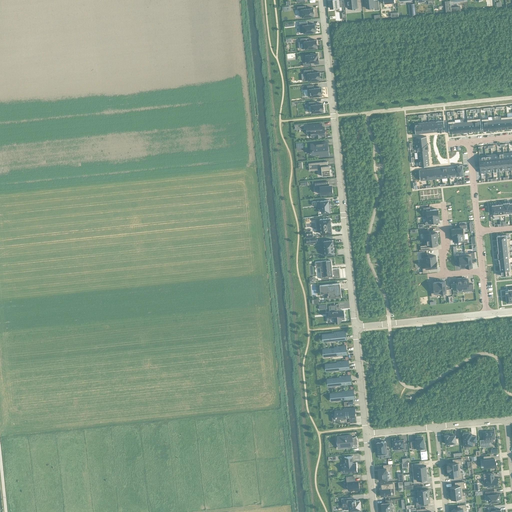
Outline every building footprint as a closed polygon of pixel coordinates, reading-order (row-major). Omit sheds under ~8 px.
[(338,0),(329,0),(330,8),(334,8),(334,10),(339,10),(339,7),(344,7),(343,0),(340,0),(338,0)] [(346,0),(348,9),(355,8),(355,11),(362,10),(361,2),(358,3),(358,0),(346,0)] [(373,0),(364,0),(366,8),(374,7),(374,12),(379,12),(377,0),(374,0),(373,0)] [(305,6),(297,6),(297,10),(299,10),(300,17),(306,17),(306,18),(310,17),(309,16),(313,16),(313,13),(314,13),(313,12),(313,8),(305,9),(305,6)] [(307,21),(300,22),(301,26),(303,25),(304,33),(308,32),(308,34),(311,33),(311,32),(315,32),(315,29),(315,24),(307,25),(307,21)] [(308,37),(300,38),(301,42),(302,42),(303,49),(309,48),(309,49),(313,49),(313,48),(317,48),(316,45),(317,45),(316,40),(309,41),(308,37)] [(304,62),(303,63),(303,66),(311,66),(311,62),(318,61),(318,57),(317,57),(317,54),(313,54),(313,53),(310,54),(310,55),(304,55),(304,62)] [(312,69),(303,70),(304,74),(306,74),(306,81),(312,80),(313,81),(316,81),(316,80),(320,79),(319,76),(320,76),(320,72),(313,73),(312,73),(312,69)] [(313,85),(307,86),(308,97),(314,96),(314,97),(318,97),(318,96),(321,95),(321,92),(322,92),(321,88),(314,89),(313,85)] [(315,101),(309,102),(309,106),(311,105),(312,112),(316,112),(316,113),(319,113),(319,112),(323,111),(323,108),(323,104),(315,105),(315,101)] [(436,121),(429,122),(430,133),(437,132),(437,133),(436,121)] [(443,121),(436,121),(437,133),(444,132),(443,121)] [(429,122),(421,123),(423,133),(430,133),(429,122)] [(421,123),(414,124),(415,134),(423,133),(421,123)] [(309,125),(309,132),(311,132),(312,137),(315,137),(321,137),(321,136),(325,136),(324,127),(321,127),(321,124),(309,125)] [(426,136),(416,138),(416,145),(428,144),(427,144),(426,136)] [(313,152),(319,151),(320,156),(328,156),(327,146),(324,146),(324,143),(312,144),(312,146),(310,146),(313,146),(313,149),(312,149),(312,150),(313,150),(313,152)] [(428,144),(416,145),(417,152),(429,151),(428,144)] [(429,151),(417,152),(418,159),(428,158),(428,151),(429,151)] [(428,158),(418,159),(419,167),(429,166),(428,158)] [(329,167),(330,167),(330,165),(328,166),(327,162),(308,164),(309,171),(313,170),(313,167),(316,167),(316,169),(321,169),(322,176),(321,176),(331,175),(330,169),(329,169),(329,167)] [(462,165),(455,166),(456,177),(463,176),(462,165)] [(455,166),(448,167),(449,178),(456,177),(455,166)] [(448,167),(441,168),(442,178),(449,178),(448,167)] [(441,168),(433,169),(434,179),(442,178),(441,168)] [(426,169),(419,170),(420,181),(427,180),(426,169)] [(433,169),(426,169),(427,180),(434,179),(433,169)] [(333,193),(332,185),(328,185),(328,182),(315,183),(315,187),(320,187),(320,194),(327,194),(328,194),(333,194),(333,193)] [(312,206),(321,205),(321,213),(330,212),(328,200),(312,202),(312,206)] [(429,207),(423,207),(424,211),(425,211),(425,216),(438,215),(438,209),(430,210),(429,207)] [(426,222),(425,222),(425,226),(431,225),(431,222),(439,221),(438,215),(425,216),(426,219),(426,222)] [(317,227),(320,227),(321,234),(332,233),(330,218),(320,219),(320,222),(316,223),(317,227)] [(456,229),(452,229),(452,235),(464,234),(464,228),(466,228),(466,224),(459,225),(460,228),(456,229)] [(428,230),(422,231),(423,234),(424,234),(424,240),(426,240),(426,239),(437,238),(437,237),(438,237),(438,234),(437,234),(437,232),(429,233),(428,230)] [(464,234),(452,235),(453,238),(453,241),(461,240),(461,243),(467,243),(467,239),(465,239),(464,234)] [(425,245),(420,246),(421,251),(430,250),(430,245),(438,244),(437,238),(426,239),(426,240),(427,242),(424,243),(425,245)] [(324,250),(321,250),(321,255),(325,254),(325,255),(334,254),(332,240),(323,241),(324,250)] [(470,253),(465,254),(466,261),(466,267),(472,266),(472,258),(475,258),(474,252),(470,252),(470,253)] [(427,253),(421,254),(421,258),(422,257),(423,263),(422,263),(436,262),(435,256),(428,257),(427,253)] [(459,254),(456,254),(456,260),(460,260),(460,268),(466,267),(466,261),(465,254),(459,255),(459,254)] [(339,269),(339,268),(332,269),(331,260),(315,262),(315,263),(317,263),(317,266),(320,266),(322,278),(321,279),(329,279),(329,276),(333,276),(333,274),(339,274),(339,269)] [(436,262),(422,263),(423,273),(426,273),(429,273),(429,268),(437,268),(436,262)] [(463,279),(462,280),(463,285),(463,290),(469,290),(469,291),(473,290),(473,284),(468,285),(468,279),(467,279),(467,278),(463,279)] [(457,288),(453,289),(453,295),(458,294),(458,292),(464,292),(463,290),(463,285),(462,280),(461,280),(461,279),(457,279),(457,280),(456,280),(457,288)] [(440,282),(439,282),(440,295),(446,294),(446,295),(450,295),(449,289),(446,289),(446,286),(445,281),(444,281),(440,281),(440,282)] [(434,290),(431,291),(431,297),(435,297),(435,296),(440,295),(439,282),(433,283),(434,290)] [(321,295),(327,294),(327,299),(341,297),(340,283),(319,285),(321,295)] [(334,318),(334,321),(341,321),(341,317),(343,317),(343,310),(337,311),(336,305),(329,306),(329,312),(330,319),(334,318)] [(321,334),(324,334),(325,342),(346,340),(346,336),(344,336),(344,331),(345,331),(333,332),(333,333),(321,334)] [(329,356),(347,355),(346,350),(345,351),(344,346),(346,345),(334,347),(334,348),(322,349),(322,353),(328,353),(329,356)] [(331,371),(349,369),(349,365),(347,365),(347,361),(349,360),(336,361),(336,362),(325,364),(325,368),(331,367),(331,371)] [(333,386),(351,384),(351,380),(349,380),(349,375),(351,375),(338,376),(338,377),(327,379),(327,383),(333,382),(333,386)] [(334,397),(334,401),(354,399),(354,395),(352,395),(352,390),(354,390),(341,391),(341,392),(329,393),(330,393),(330,397),(334,397)] [(356,422),(355,422),(354,417),(355,417),(355,413),(354,414),(353,408),(355,408),(355,407),(342,409),(343,409),(334,410),(334,411),(335,411),(336,416),(335,416),(335,417),(336,417),(336,422),(340,421),(340,419),(349,418),(350,423),(356,422)] [(495,439),(494,431),(483,432),(484,440),(480,440),(480,447),(485,447),(484,443),(492,442),(492,439),(495,439)] [(463,445),(464,445),(464,446),(472,445),(472,441),(476,441),(475,436),(471,436),(471,434),(469,434),(468,433),(464,433),(464,434),(463,434),(464,441),(463,441),(463,445)] [(347,448),(347,446),(357,445),(357,440),(357,437),(352,438),(351,435),(338,437),(338,443),(337,443),(336,443),(337,449),(347,448)] [(445,440),(446,444),(455,443),(455,445),(459,444),(458,438),(455,438),(455,435),(449,436),(449,435),(445,435),(445,436),(444,436),(444,440),(445,440)] [(424,444),(423,437),(422,438),(422,437),(417,437),(417,438),(416,438),(416,442),(410,442),(411,449),(424,448),(424,447),(425,447),(425,443),(424,444)] [(393,448),(403,447),(404,450),(407,450),(407,444),(403,444),(403,440),(393,441),(393,448)] [(385,441),(381,442),(377,443),(377,444),(376,444),(377,448),(378,448),(378,454),(383,454),(383,457),(390,456),(389,449),(386,450),(385,441)] [(345,473),(357,472),(356,463),(353,463),(352,456),(344,457),(345,464),(344,464),(345,473)] [(490,456),(483,456),(484,460),(484,467),(496,466),(496,462),(495,462),(494,459),(491,459),(490,458),(490,456)] [(447,465),(448,470),(460,469),(459,465),(462,465),(461,459),(454,459),(455,463),(448,464),(448,465),(447,465)] [(413,474),(426,472),(426,466),(419,466),(419,463),(412,464),(413,474)] [(383,465),(383,468),(378,469),(379,481),(387,480),(386,471),(390,471),(389,465),(383,465)] [(460,472),(460,469),(448,470),(449,472),(448,473),(448,477),(456,476),(456,479),(463,478),(462,472),(460,472)] [(426,472),(413,474),(414,484),(421,483),(420,480),(427,479),(426,472)] [(497,478),(493,479),(493,477),(494,477),(493,473),(487,474),(488,479),(487,479),(487,488),(491,488),(491,487),(498,486),(497,478)] [(359,489),(358,481),(353,482),(353,476),(346,477),(347,483),(348,483),(348,491),(359,489)] [(451,493),(462,492),(462,488),(464,488),(463,482),(457,482),(457,486),(450,486),(451,493)] [(381,497),(391,496),(390,489),(393,488),(393,483),(381,485),(381,489),(380,490),(381,497)] [(414,487),(415,497),(429,495),(428,489),(423,490),(423,486),(414,487)] [(488,495),(489,502),(500,501),(499,494),(495,494),(494,491),(485,491),(486,496),(488,495)] [(462,492),(451,493),(451,498),(450,498),(451,500),(453,500),(453,499),(458,499),(459,502),(465,501),(465,495),(462,495),(462,492)] [(429,501),(429,495),(415,497),(416,506),(425,506),(424,502),(429,501)] [(355,501),(355,500),(353,501),(353,498),(342,499),(343,509),(349,509),(349,510),(351,510),(351,511),(358,510),(358,509),(360,509),(360,508),(361,508),(360,502),(359,502),(359,501),(355,501)] [(386,503),(381,504),(382,511),(390,511),(390,503),(392,503),(391,500),(385,500),(386,503)]
